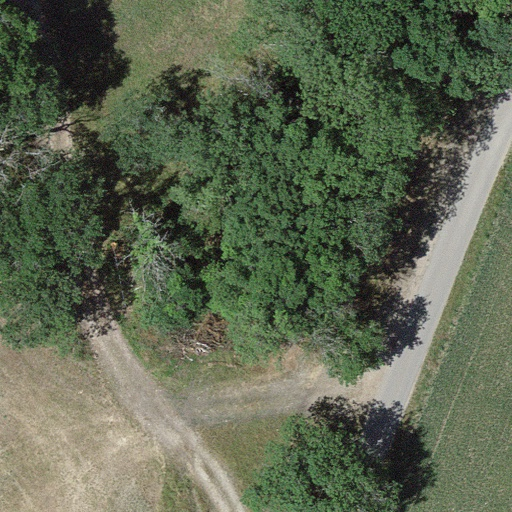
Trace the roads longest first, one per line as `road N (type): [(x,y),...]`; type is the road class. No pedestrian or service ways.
road 1 (track): [(233,511),(117,357),(88,295),(68,228),(50,86),(24,0)]
road 2 (unclassified): [(511,102),(347,511)]
